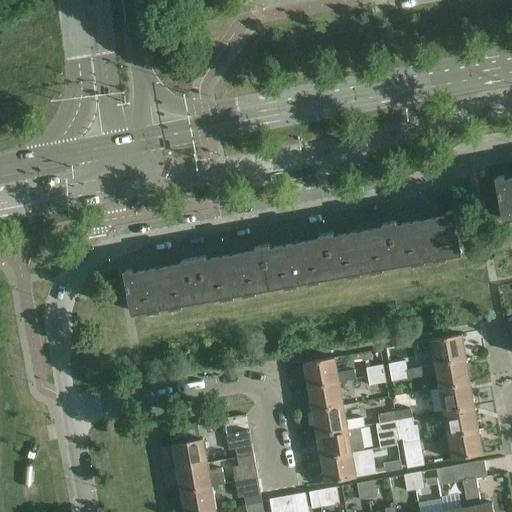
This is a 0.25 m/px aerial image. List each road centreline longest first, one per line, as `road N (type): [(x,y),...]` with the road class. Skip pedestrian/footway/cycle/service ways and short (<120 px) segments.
road 1 (residential): [(87,253),(403,195),(491,141),(511,138)]
road 2 (secondary): [(134,186),(511,107)]
road 3 (secondary): [(511,88),(414,96),(148,141)]
road 4 (residential): [(281,488),(269,401),(256,387),(73,414)]
road 5 (residential): [(73,414),(55,306),(66,276),(87,253)]
road 6 (motorway): [(87,0),(104,150)]
road 7 (motorway): [(148,141),(130,0)]
road 8 (secondary): [(0,210),(134,186)]
